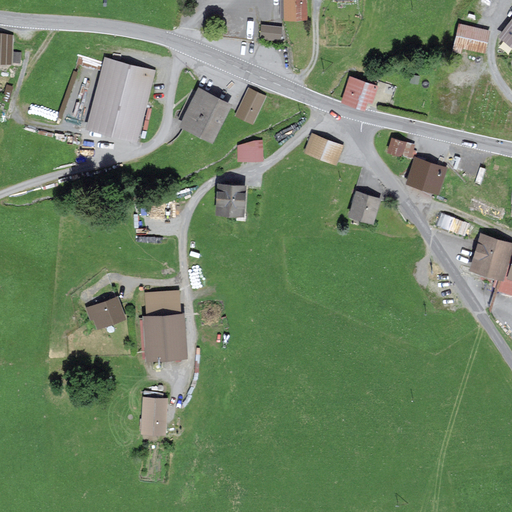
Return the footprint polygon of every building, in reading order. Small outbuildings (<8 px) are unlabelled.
[(284,0),(285,17),(306,16),(305,0),(284,0)] [(511,18),(500,34),(511,43),(511,18)] [(489,30),(459,23),(453,49),(461,51),(462,46),(484,51),(489,30)] [(282,26),(261,24),(260,38),(281,40),(282,26)] [(11,34),(0,33),(0,59),(10,60),(11,34)] [(154,70),(106,58),(90,126),(137,137),(154,70)] [(377,85),(350,76),(343,100),(364,107),(367,99),(372,101),(377,85)] [(230,103),(199,87),(181,123),(211,139),(230,103)] [(265,95),(249,88),(237,113),(253,121),(265,95)] [(336,162),(342,145),(313,133),(306,151),(336,162)] [(413,144),(392,137),(388,149),(410,156),(413,144)] [(255,140),(239,145),(239,159),(263,158),(262,140),(255,140)] [(445,166),(415,157),(408,180),(438,190),(445,166)] [(245,183),(219,182),(217,211),(243,212),(245,183)] [(380,198),(357,190),(350,213),(373,220),(380,198)] [(440,224),(463,234),(468,221),(445,212),(440,224)] [(511,242),(482,234),(472,266),(500,275),(497,286),(511,290),(511,242)] [(144,314),(147,358),(187,355),(183,311),(179,312),(178,290),(146,292),(147,313),(144,314)] [(117,296),(87,307),(91,318),(94,317),(97,327),(125,317),(117,296)] [(167,398),(144,396),(142,430),(165,432),(167,398)]
